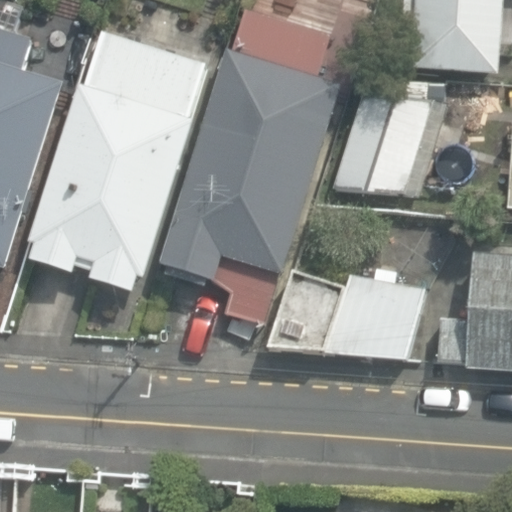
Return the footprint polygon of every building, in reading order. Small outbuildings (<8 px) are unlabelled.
[(0,0),(0,278),(3,269),(7,270),(66,85),(21,71),(31,40),(16,35),(25,8),(0,0)] [(511,0),(419,0),(414,73),(508,80),(511,27),(511,0)] [(228,317),(268,327),(345,87),(298,72),(311,33),(248,13),(235,53),(228,51),(160,266),(168,268),(165,276),(207,289),(209,283),(232,295),(228,317)] [(83,91),(76,89),(25,266),(77,281),(81,264),(95,268),(90,286),(136,299),(141,282),(152,285),(198,125),(193,124),(211,58),(102,27),(83,91)] [(409,198),(437,102),(429,100),(433,85),(372,80),(339,193),(409,198)] [(469,372),(511,374),(511,261),(476,260),(472,324),(442,322),(439,366),(469,368),(469,372)] [(328,355),(348,290),(294,272),(270,351),(328,355)] [(352,277),(348,290),(328,355),(408,361),(427,292),(352,277)]
